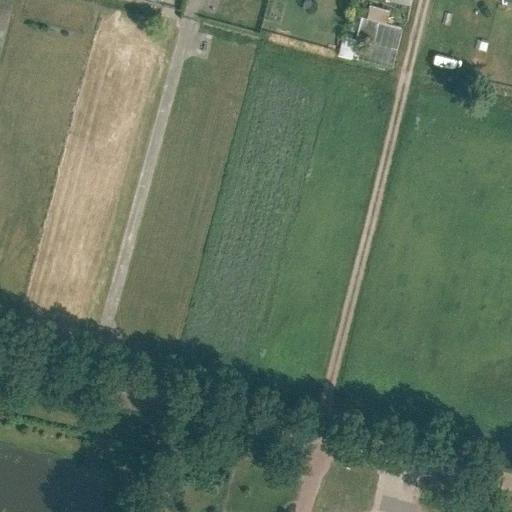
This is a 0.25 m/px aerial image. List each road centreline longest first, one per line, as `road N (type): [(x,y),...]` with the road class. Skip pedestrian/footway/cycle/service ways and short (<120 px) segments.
road 1 (unclassified): [(511,483),(0,352)]
road 2 (track): [(324,435),(324,406),(424,0)]
